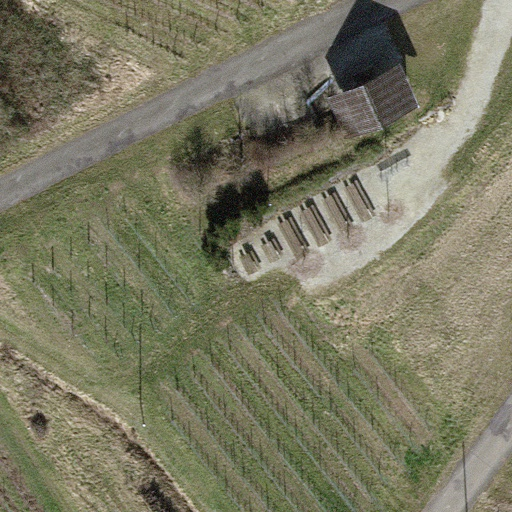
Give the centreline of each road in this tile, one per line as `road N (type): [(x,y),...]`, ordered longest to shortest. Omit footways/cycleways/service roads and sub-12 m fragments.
road 1 (track): [(0,199),(413,0)]
road 2 (track): [(317,269),(424,180),(511,5)]
